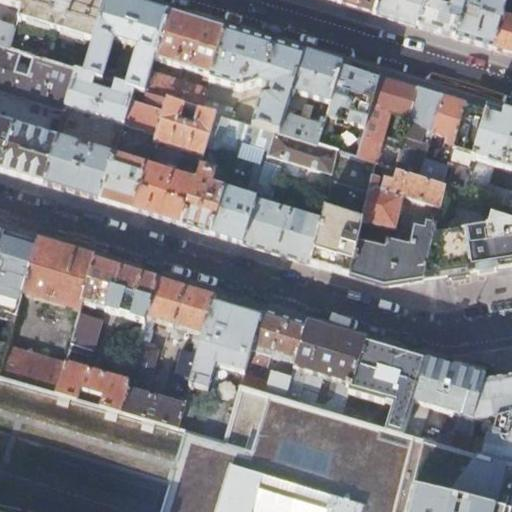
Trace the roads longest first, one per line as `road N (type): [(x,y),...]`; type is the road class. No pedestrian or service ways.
road 1 (residential): [(0,202),(428,331),(511,322)]
road 2 (residential): [(511,86),(234,0)]
